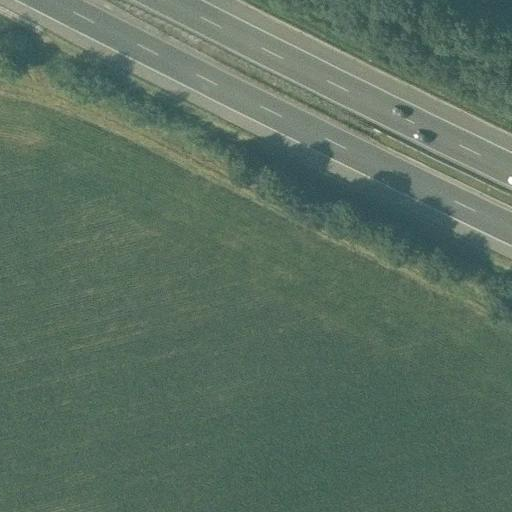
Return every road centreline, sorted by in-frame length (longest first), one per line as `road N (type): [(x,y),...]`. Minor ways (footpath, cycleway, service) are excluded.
road 1 (motorway): [(57,0),(511,222)]
road 2 (motorway): [(511,172),(164,0)]
